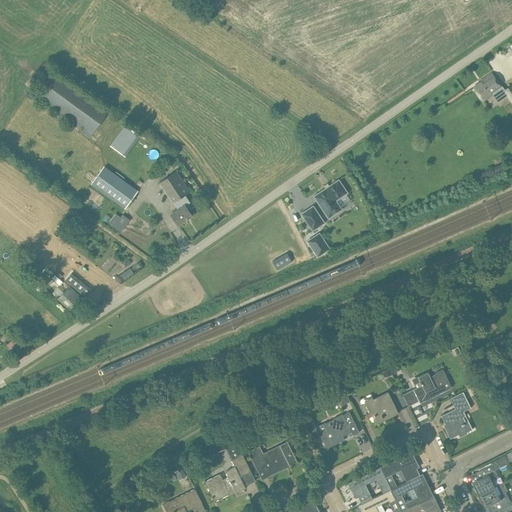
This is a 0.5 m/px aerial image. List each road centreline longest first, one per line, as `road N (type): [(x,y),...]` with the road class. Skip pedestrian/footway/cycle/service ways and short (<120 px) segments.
road 1 (unclassified): [(0,370),(82,325),(511,28)]
road 2 (unclassified): [(0,452),(511,233)]
road 3 (residential): [(325,477),(425,433),(446,470)]
